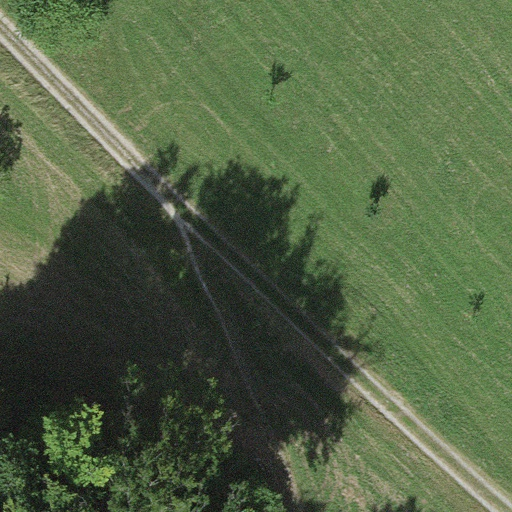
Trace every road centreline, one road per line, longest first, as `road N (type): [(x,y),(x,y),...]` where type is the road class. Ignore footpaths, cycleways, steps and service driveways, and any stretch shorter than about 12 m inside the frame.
road 1 (track): [(173,208),(499,511)]
road 2 (track): [(173,208),(295,511)]
road 3 (track): [(0,28),(173,208)]
